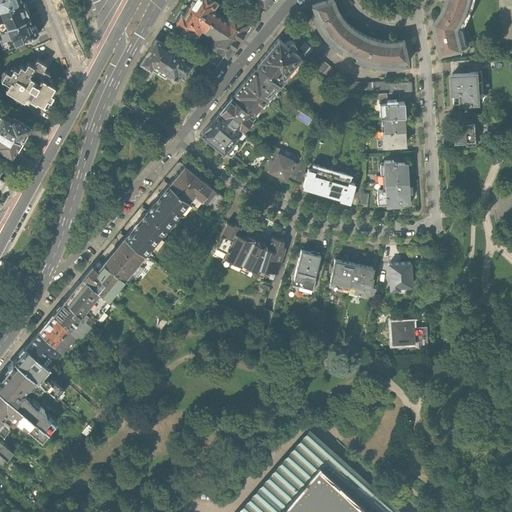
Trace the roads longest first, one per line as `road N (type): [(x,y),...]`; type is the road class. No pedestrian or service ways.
road 1 (residential): [(181,138),(268,202),(324,223),(379,232),(432,228),(413,9)]
road 2 (primary): [(40,281),(118,68)]
road 3 (residential): [(40,281),(68,266),(181,138)]
road 4 (residential): [(181,138),(296,0)]
road 5 (primary): [(83,93),(8,225)]
